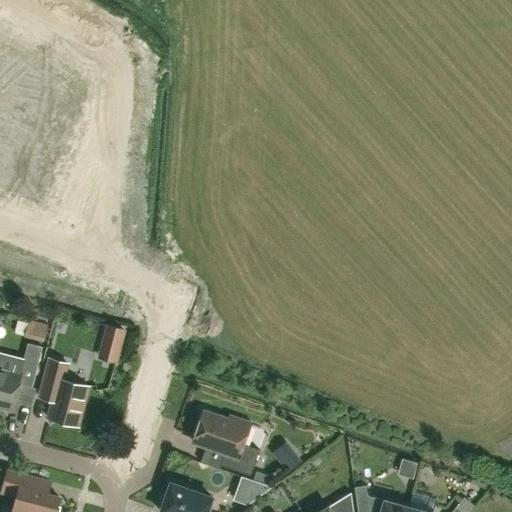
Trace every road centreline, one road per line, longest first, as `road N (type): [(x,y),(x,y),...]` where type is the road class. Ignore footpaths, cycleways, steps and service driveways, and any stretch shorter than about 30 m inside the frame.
road 1 (unknown): [(124,478),(168,334),(167,307),(134,275),(0,225)]
road 2 (unknown): [(120,88),(97,261)]
road 3 (residential): [(0,446),(124,478),(115,511)]
road 4 (unknown): [(9,0),(103,48),(120,88)]
